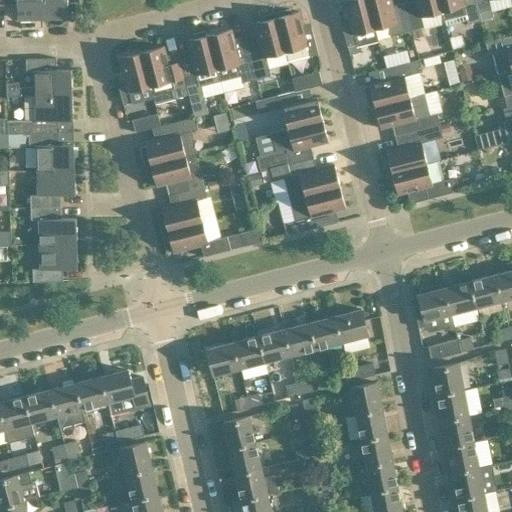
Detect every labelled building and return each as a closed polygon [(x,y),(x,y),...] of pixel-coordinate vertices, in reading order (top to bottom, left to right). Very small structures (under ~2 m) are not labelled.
[(4,0),(5,4),(17,4),(17,19),(35,18),(42,18),(42,16),(41,0),(4,0)] [(41,0),(42,16),(42,18),(50,18),(68,17),(67,2),(79,2),(78,0),(41,0)] [(367,0),(344,0),(351,28),(343,30),(349,55),(358,52),(353,34),(375,29),(367,0)] [(391,0),(367,0),(375,29),(388,25),(390,35),(411,30),(404,3),(393,6),(391,0)] [(442,11),(439,0),(415,0),(404,3),(411,30),(424,27),(422,17),(442,11)] [(478,12),(475,0),(439,0),(442,11),(445,25),(467,19),(468,24),(480,21),(478,12)] [(475,0),(480,21),(493,18),(488,0),(475,0)] [(318,54),(312,27),(303,29),(299,11),(291,13),(290,9),(275,13),(285,52),(307,46),(310,56),(318,54)] [(285,52),(275,13),(261,16),(262,20),(255,22),(259,41),(247,44),(256,79),(271,75),(267,57),(285,52)] [(256,79),(247,44),(236,47),(231,28),(209,34),(218,69),(221,81),(240,76),(242,83),(256,79)] [(221,81),(218,69),(209,34),(205,35),(204,32),(193,35),(194,38),(187,40),(192,57),(180,61),(188,92),(188,91),(195,117),(209,113),(202,86),(221,81)] [(511,35),(485,42),(489,54),(493,53),(498,74),(511,70),(511,35)] [(164,46),(141,52),(150,86),(151,86),(156,103),(184,96),(183,93),(188,92),(180,61),(169,63),(164,46)] [(150,86),(141,52),(120,57),(127,86),(119,88),(123,104),(132,102),(130,92),(150,86)] [(56,70),(56,58),(25,59),(26,71),(34,71),(34,87),(19,87),(19,82),(7,82),(7,96),(35,95),(72,94),(71,69),(56,70)] [(410,97),(405,76),(422,72),(419,60),(385,68),(388,79),(370,84),(370,86),(366,87),(370,105),(375,103),(375,106),(410,97)] [(295,91),(310,87),(322,84),(319,71),(292,78),(295,91)] [(58,120),(73,119),(72,94),(35,95),(35,117),(7,118),(7,133),(28,132),(58,132),(58,120)] [(323,119),(318,97),(287,105),(284,94),(256,101),(259,113),(283,107),(288,128),(323,119)] [(437,112),(430,114),(425,94),(410,97),(375,106),(381,128),(399,123),(402,134),(440,124),(437,112)] [(511,105),(507,107),(503,108),(506,120),(511,124),(511,105)] [(161,125),(157,113),(131,120),(134,132),(161,125)] [(187,154),(182,133),(196,129),(193,117),(178,120),(181,131),(143,142),(144,146),(138,148),(143,165),(187,154)] [(275,151),(257,156),(261,171),(271,168),(314,157),(311,146),(329,141),(323,119),(288,128),(271,132),(275,151)] [(422,142),(444,137),(440,124),(402,134),(405,145),(387,150),(392,172),(427,163),(422,142)] [(59,144),(58,132),(28,132),(28,146),(36,145),(37,169),(74,168),(74,143),(59,144)] [(193,175),(187,154),(143,165),(148,183),(154,181),(155,186),(175,180),(178,191),(178,192),(203,185),(200,173),(193,175)] [(317,168),(314,157),(271,168),(274,180),(284,178),(289,199),(305,195),(340,185),(335,163),(317,168)] [(432,183),(427,163),(392,172),(398,194),(425,187),(428,198),(459,191),(456,177),(432,183)] [(75,194),(75,176),(74,168),(37,169),(38,195),(30,195),(31,207),(60,206),(60,194),(75,194)] [(0,185),(10,185),(9,170),(0,170),(0,185)] [(206,197),(203,185),(178,192),(178,191),(176,192),(179,203),(161,208),(162,212),(157,213),(162,231),(201,221),(196,200),(206,197)] [(327,213),(346,208),(340,185),(305,195),(289,199),(294,220),(284,222),(287,235),(329,224),(327,213)] [(244,186),(230,190),(236,210),(250,206),(244,186)] [(61,218),(60,206),(31,207),(31,219),(38,219),(39,244),(77,243),(76,218),(61,218)] [(206,240),(201,221),(162,231),(167,249),(172,248),(173,252),(200,245),(203,256),(230,249),(227,235),(206,240)] [(264,240),(260,227),(240,232),(243,246),(264,240)] [(0,231),(0,246),(11,246),(11,231),(0,231)] [(77,268),(77,250),(77,243),(39,244),(40,268),(32,268),(33,281),(63,280),(62,268),(77,268)] [(511,295),(511,269),(494,274),(501,299),(511,295)] [(494,274),(469,280),(476,305),(477,305),(480,315),(502,309),(500,299),(501,299),(494,274)] [(476,305),(469,280),(444,287),(451,312),(476,305)] [(451,312),(444,287),(431,290),(428,287),(420,289),(420,293),(418,294),(420,304),(414,305),(420,327),(424,326),(422,319),(451,312)] [(362,309),(336,316),(343,341),(369,335),(362,309)] [(343,341),(336,316),(310,322),(317,348),(343,341)] [(317,348),(310,322),(285,329),(291,354),(317,348)] [(511,338),(509,327),(496,330),(499,341),(511,338)] [(291,354),(285,329),(259,335),(265,360),(291,354)] [(265,360),(259,335),(233,342),(239,367),(265,360)] [(458,340),(457,341),(458,346),(460,346),(462,351),(474,348),(471,337),(458,340)] [(457,338),(429,346),(432,359),(462,351),(460,346),(458,346),(457,341),(458,340),(457,338)] [(239,367),(233,342),(207,348),(214,373),(239,367)] [(495,350),(497,365),(509,363),(506,348),(495,350)] [(463,388),(458,362),(433,367),(438,393),(463,388)] [(373,363),(353,368),(356,379),(376,374),(373,363)] [(356,379),(353,368),(338,371),(340,382),(356,379)] [(127,369),(102,376),(108,401),(134,395),(136,405),(149,402),(142,377),(130,380),(127,369)] [(316,378),(318,388),(327,386),(324,375),(316,378)] [(108,401),(102,376),(77,382),(83,408),(108,401)] [(311,378),(298,382),(301,393),(314,390),(311,378)] [(83,408),(77,382),(51,389),(57,414),(61,426),(87,420),(83,408)] [(301,393),(298,382),(286,385),(289,396),(301,393)] [(377,383),(351,388),(356,414),(382,409),(377,383)] [(511,399),(511,386),(502,388),(504,401),(511,399)] [(468,414),(463,388),(438,393),(443,419),(468,414)] [(57,414),(51,389),(25,395),(31,421),(57,414)] [(260,392),(253,394),(247,395),(249,406),(263,403),(260,392)] [(31,421),(25,395),(0,401),(0,404),(9,441),(35,434),(31,421)] [(249,406),(247,395),(235,398),(238,409),(249,406)] [(298,402),(287,404),(289,419),(301,417),(298,402)] [(0,443),(9,441),(0,404),(0,443)] [(387,435),(382,409),(356,414),(361,440),(387,435)] [(318,411),(306,413),(309,426),(320,423),(318,411)] [(473,440),(468,414),(443,419),(448,445),(473,440)] [(249,415),(224,421),(230,447),(255,441),(249,415)] [(323,436),(320,423),(309,426),(312,438),(323,436)] [(140,424),(128,426),(114,430),(115,435),(118,435),(119,440),(142,435),(140,424)] [(115,435),(114,430),(104,432),(106,443),(119,440),(118,435),(115,435)] [(392,461),(387,435),(361,440),(366,466),(392,461)] [(77,440),(64,443),(65,449),(68,448),(70,454),(81,451),(77,440)] [(306,440),(294,442),(297,454),(308,452),(306,440)] [(478,466),(473,440),(448,445),(453,471),(478,466)] [(261,467),(255,441),(230,447),(236,473),(261,467)] [(145,442),(120,448),(126,474),(151,468),(145,442)] [(65,449),(64,443),(52,447),(55,458),(70,454),(68,448),(65,449)] [(311,465),(308,452),(297,454),(299,467),(311,465)] [(27,454),(13,458),(16,469),(29,465),(27,454)] [(0,472),(16,469),(13,458),(0,461),(0,472)] [(331,474),(328,461),(317,464),(319,476),(331,474)] [(397,487),(392,461),(366,466),(371,492),(397,487)] [(78,485),(75,473),(69,474),(66,462),(55,465),(61,490),(79,486),(78,485)] [(478,466),(453,471),(458,497),(483,492),(495,490),(490,464),(478,466)] [(275,474),(263,477),(261,467),(236,473),(241,498),(266,492),(279,489),(275,474)] [(157,494),(151,468),(126,474),(132,500),(157,494)] [(89,482),(86,470),(75,473),(78,485),(89,482)] [(40,497),(36,481),(32,482),(29,472),(0,480),(0,507),(24,501),(40,497)] [(334,487),(331,474),(319,476),(322,489),(334,487)] [(78,485),(79,486),(81,497),(92,495),(89,482),(78,485)] [(401,511),(397,487),(371,492),(375,511),(401,511)] [(316,490),(305,493),(308,507),(313,506),(313,503),(318,502),(316,490)] [(270,511),(266,492),(241,498),(244,511),(270,511)] [(487,511),(487,508),(483,492),(458,497),(461,511),(487,511)] [(161,511),(157,494),(132,500),(134,511),(161,511)] [(75,499),(64,502),(66,511),(75,511),(78,511),(75,499)] [(26,511),(24,501),(0,507),(0,511),(26,511)] [(308,507),(308,511),(320,511),(318,502),(313,503),(313,506),(308,507)]
